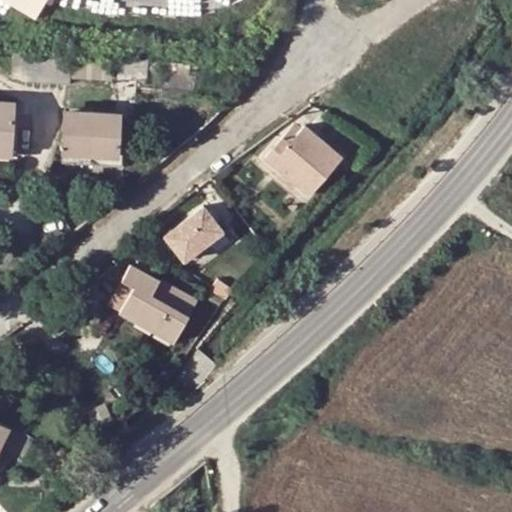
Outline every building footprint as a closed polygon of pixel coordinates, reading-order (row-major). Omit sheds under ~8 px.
[(5,0),(36,18),(46,0),(5,0)] [(70,81),(71,55),(22,52),(21,79),(70,81)] [(86,82),(87,56),(71,55),(70,81),(86,82)] [(135,78),(136,59),(117,58),(117,77),(135,78)] [(159,86),(161,60),(136,59),(135,78),(135,85),(159,86)] [(13,102),(0,101),(0,150),(11,151),(13,102)] [(61,150),(118,152),(119,113),(63,110),(61,150)] [(320,138),(304,124),(288,142),(270,162),(307,194),(337,160),(316,143),(320,138)] [(282,137),(264,157),(270,162),(288,142),(282,137)] [(337,160),(342,155),(320,138),(316,143),(337,160)] [(209,288),(217,277),(200,265),(191,277),(209,288)] [(126,291),(120,302),(178,329),(191,305),(124,268),(115,284),(126,291)] [(217,277),(209,288),(225,299),(233,288),(217,277)] [(115,284),(108,297),(120,302),(126,291),(115,284)] [(70,297),(46,315),(57,330),(81,311),(70,297)] [(120,302),(108,297),(101,309),(113,315),(120,302)] [(113,315),(169,345),(178,329),(120,302),(113,315)] [(0,445),(9,427),(0,422),(0,445)] [(0,452),(17,461),(29,436),(9,427),(0,445),(0,452)]
